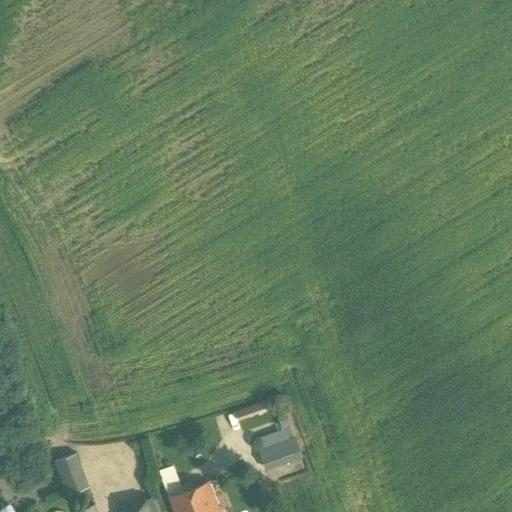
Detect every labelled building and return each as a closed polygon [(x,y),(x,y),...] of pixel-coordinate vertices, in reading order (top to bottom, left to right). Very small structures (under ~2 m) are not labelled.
[(269,398),(234,410),(237,420),(272,408),(269,398)] [(276,416),(281,428),(292,425),(287,412),(276,416)] [(266,469),(303,456),(296,435),(258,449),(266,469)] [(54,457),(67,492),(89,484),(76,449),(54,457)] [(158,467),(166,492),(182,487),(174,462),(158,467)] [(176,511),(220,511),(208,480),(170,494),(176,511)] [(157,511),(153,497),(117,510),(117,511),(157,511)] [(75,511),(98,511),(95,503),(75,510),(75,511)]
